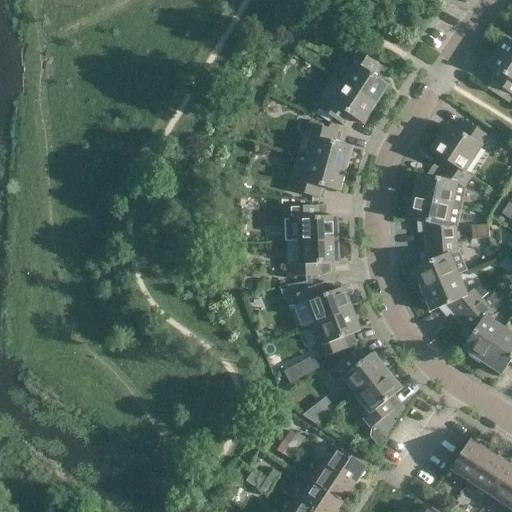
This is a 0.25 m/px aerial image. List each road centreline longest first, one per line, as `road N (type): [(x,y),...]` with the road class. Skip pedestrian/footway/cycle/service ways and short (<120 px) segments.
road 1 (track): [(42,0),(49,282),(83,346),(213,481)]
road 2 (residential): [(483,0),(386,168),(382,251),(387,295),(419,353),(505,415)]
